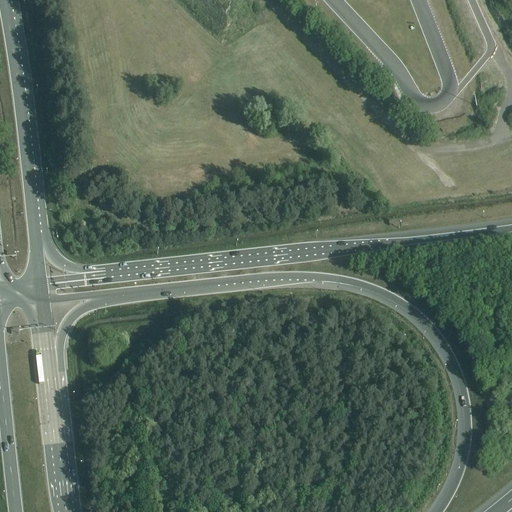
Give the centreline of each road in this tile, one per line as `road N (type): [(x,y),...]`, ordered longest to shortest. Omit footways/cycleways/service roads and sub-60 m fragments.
road 1 (motorway): [(116,292),(315,275),(406,305),(435,333),(464,394),(467,439),(439,511)]
road 2 (motorway): [(511,230),(105,273)]
road 3 (primary): [(36,241),(4,0)]
road 4 (unclassified): [(413,145),(270,0)]
road 5 (trunk): [(0,368),(15,511)]
road 6 (motorway): [(52,391),(67,322),(116,292)]
road 7 (trunk): [(65,511),(52,391)]
